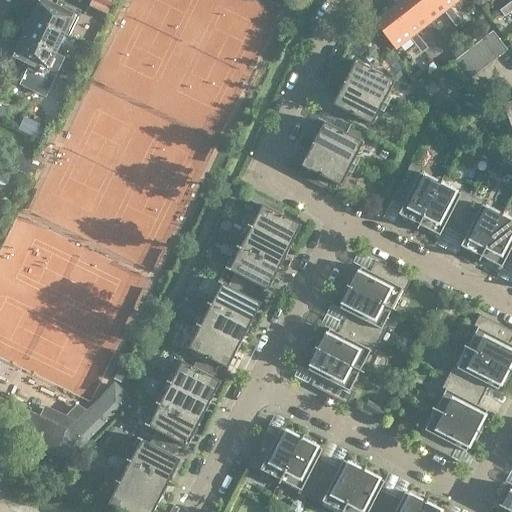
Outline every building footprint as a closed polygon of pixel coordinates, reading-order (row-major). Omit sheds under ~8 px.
[(64,33),(68,35),(80,11),(59,0),(56,6),(44,0),(39,0),(31,18),(64,33)] [(109,9),(91,0),(86,10),(104,19),(109,9)] [(91,0),(109,9),(113,0),(91,0)] [(410,0),(401,0),(391,9),(412,37),(416,34),(429,23),(410,0)] [(438,0),(410,0),(429,23),(444,12),(449,19),(455,15),(450,8),(447,10),(438,0)] [(460,0),(438,0),(447,10),(450,8),(460,0)] [(504,17),(511,11),(507,5),(500,11),(504,17)] [(410,39),(415,46),(421,41),(416,34),(412,37),(391,9),(374,22),(396,50),(410,39)] [(461,22),(455,15),(449,19),(455,26),(461,22)] [(31,18),(22,37),(55,52),(64,33),(31,18)] [(507,50),(492,31),(484,37),(499,56),(507,50)] [(55,52),(22,37),(13,57),(36,68),(31,79),(35,81),(37,83),(37,84),(38,87),(42,89),(40,92),(42,93),(37,104),(51,110),(52,108),(59,112),(63,103),(65,104),(70,92),(68,91),(70,86),(61,80),(56,75),(55,73),(54,70),(55,66),(49,64),(55,52)] [(499,56),(484,37),(476,43),(491,62),(499,56)] [(427,48),(421,41),(415,46),(421,53),(427,48)] [(491,62),(476,43),(468,50),(483,68),(491,62)] [(483,68),(468,50),(460,56),(475,74),(483,68)] [(72,62),(81,66),(86,57),(77,52),(72,62)] [(460,56),(453,62),(467,81),(475,74),(460,56)] [(344,83),(384,103),(395,82),(355,61),(348,76),(344,83)] [(384,103),(344,83),(343,82),(343,83),(344,84),(340,91),(333,105),(372,126),(383,104),(387,106),(387,105),(384,103)] [(469,111),(481,101),(473,90),(461,100),(469,111)] [(511,99),(503,104),(506,114),(503,115),(507,126),(510,125),(511,129),(511,99)] [(476,113),(456,121),(460,130),(470,125),(480,121),(476,113)] [(313,144),(352,164),(363,143),(324,122),(316,137),(317,137),(313,144)] [(470,125),(460,130),(469,138),(475,135),(470,125)] [(511,140),(511,131),(474,147),(491,157),(499,144),(511,139),(511,140)] [(356,166),(352,164),(313,144),(312,144),(311,145),(312,145),(309,152),(301,166),(319,176),(316,181),(334,190),(337,185),(341,187),(352,165),(355,167),(356,166)] [(416,230),(442,181),(441,181),(440,184),(421,175),(423,171),(410,165),(392,200),(402,206),(398,215),(418,225),(416,230)] [(442,181),(416,230),(417,230),(419,226),(439,236),(444,227),(454,233),(473,197),(461,191),(459,194),(441,185),(442,181)] [(478,262),(504,213),(503,213),(501,216),(483,206),(485,203),(473,197),(454,233),(464,238),(460,247),(480,257),(478,261),(478,262)] [(247,226),(250,228),(289,248),(290,249),(291,247),(290,247),(294,240),(301,226),(262,205),(251,227),(247,225),(247,226)] [(504,213),(478,262),(479,262),(481,258),(501,268),(506,259),(511,262),(511,221),(502,216),(504,213)] [(239,249),(279,270),(280,270),(280,269),(279,268),(286,255),(289,248),(250,228),(240,248),(236,246),(236,247),(239,249)] [(235,274),(232,281),(254,292),(257,286),(267,291),(272,283),(279,270),(239,249),(229,269),(225,268),(225,269),(235,274)] [(346,286),(395,311),(392,309),(401,291),(405,292),(411,280),(375,261),(370,272),(361,268),(350,288),(346,286)] [(210,305),(250,325),(257,312),(256,312),(261,304),(250,298),(254,292),(232,281),(228,287),(218,281),(217,283),(221,284),(210,305)] [(343,324),(379,342),(385,330),(382,329),(391,310),(394,312),(395,311),(346,286),(346,287),(350,289),(339,309),(348,314),(343,324)] [(199,326),(239,346),(242,339),(243,340),(249,326),(251,327),(251,326),(250,325),(210,305),(207,303),(206,304),(210,306),(199,326)] [(464,346),(463,347),(511,371),(511,370),(508,369),(511,362),(511,345),(510,344),(511,340),(511,331),(479,315),(473,328),(476,329),(467,348),(464,346)] [(239,346),(199,326),(196,324),(195,325),(199,327),(188,349),(227,369),(235,355),(234,355),(238,347),(239,348),(240,347),(239,346)] [(373,354),(379,342),(343,324),(338,334),(329,329),(319,350),(314,347),(314,348),(363,373),(360,371),(369,353),(373,354)] [(453,365),(447,378),(483,396),(488,386),(498,390),(508,370),(511,372),(511,371),(463,347),(466,349),(457,367),(453,365)] [(316,375),(311,386),(347,405),(353,392),(350,390),(359,372),(363,374),(363,373),(314,348),(314,349),(318,351),(307,371),(316,375)] [(170,384),(209,404),(210,405),(211,404),(209,403),(213,396),(221,382),(181,361),(170,383),(167,381),(166,382),(170,384)] [(432,408),(432,409),(481,434),(481,433),(477,431),(487,411),(478,406),(483,396),(447,378),(441,390),(444,391),(435,410),(432,408)] [(15,436),(71,463),(133,400),(114,382),(68,429),(27,410),(15,436)] [(155,404),(158,405),(198,426),(199,427),(200,425),(199,425),(206,412),(205,411),(209,404),(170,384),(159,404),(156,402),(155,404)] [(385,410),(366,401),(361,412),(380,421),(385,410)] [(198,426),(158,405),(148,426),(144,424),(144,425),(187,447),(191,439),(198,426)] [(481,434),(432,409),(431,409),(434,411),(425,429),(422,427),(415,440),(451,458),(457,448),(466,452),(476,432),(480,434),(481,434)] [(278,484),(304,435),(303,435),(301,439),(281,429),(276,438),(265,432),(247,468),(259,474),(261,471),(280,481),(278,484)] [(297,494),(309,500),(328,464),(318,459),(322,450),(302,440),(304,435),(278,484),(279,484),(281,481),(299,491),(297,494)] [(130,461),(170,482),(176,468),(180,460),(138,438),(137,439),(140,441),(130,461)] [(170,482),(130,461),(126,459),(126,461),(129,462),(119,483),(158,503),(162,496),(169,483),(170,483),(171,482),(170,482)] [(342,511),(366,467),(365,467),(363,471),(343,460),(338,470),(328,464),(309,500),(321,506),(323,503),(340,511),(342,511)] [(381,511),(390,496),(379,491),(384,482),(364,471),(366,467),(342,511),(381,511)] [(159,503),(158,503),(119,483),(115,481),(115,482),(118,484),(107,505),(120,511),(153,511),(154,511),(158,504),(159,504),(159,503)] [(498,506),(510,511),(511,511),(511,488),(503,507),(498,504),(498,506)] [(390,496),(381,511),(420,511),(427,499),(427,498),(425,503),(404,492),(400,501),(390,496)] [(428,499),(427,499),(420,511),(442,511),(426,503),(428,499)]
